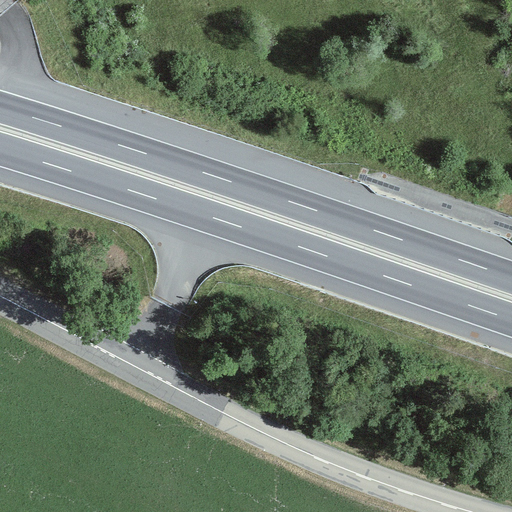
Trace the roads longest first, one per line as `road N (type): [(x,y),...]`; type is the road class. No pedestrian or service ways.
road 1 (trunk): [(0,149),(511,320)]
road 2 (trunk): [(511,277),(0,107)]
road 3 (secondary): [(471,511),(279,440),(0,296)]
